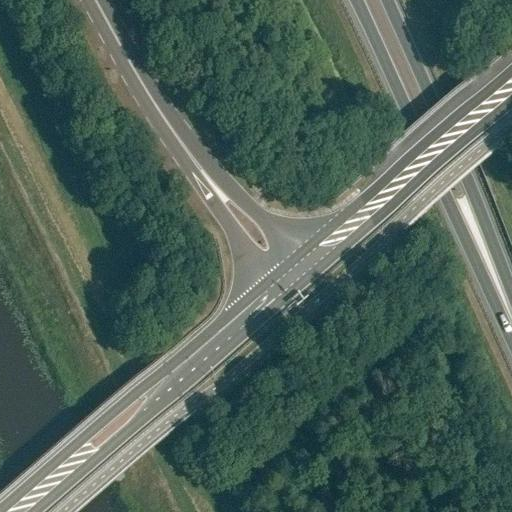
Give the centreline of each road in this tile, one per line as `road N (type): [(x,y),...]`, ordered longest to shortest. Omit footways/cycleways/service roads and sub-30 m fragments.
road 1 (secondary): [(9,511),(270,287)]
road 2 (secondary): [(300,263),(511,80)]
road 3 (trunk): [(355,0),(457,218),(481,247)]
road 4 (trunk): [(481,247),(476,209),(383,0)]
road 5 (trunk): [(94,0),(190,156)]
road 6 (trunk): [(190,156),(197,182),(270,287)]
road 7 (trunk): [(300,263),(216,172),(190,156)]
